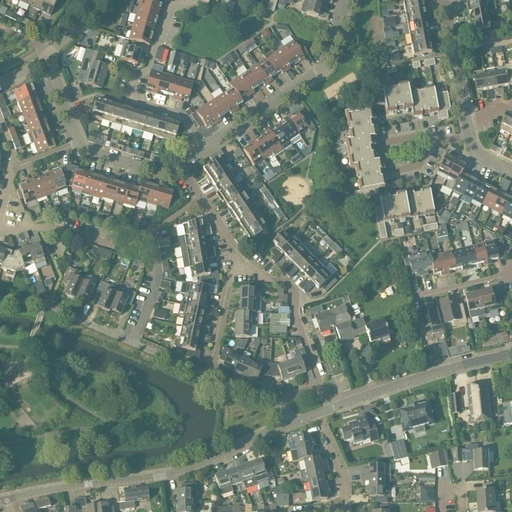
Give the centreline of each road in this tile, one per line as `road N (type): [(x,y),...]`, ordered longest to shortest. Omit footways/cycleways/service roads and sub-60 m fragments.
road 1 (residential): [(293,421),(162,475),(6,499)]
road 2 (residential): [(204,153),(318,74),(350,0)]
road 3 (residential): [(204,153),(189,125),(145,108),(133,92),(169,9),(186,0)]
road 4 (residential): [(281,406),(317,382),(294,297),(283,282),(254,276),(237,258)]
road 5 (residential): [(318,413),(511,353)]
road 6 (residential): [(132,342),(149,293),(147,244),(199,204)]
road 7 (residential): [(132,342),(44,304),(0,299)]
road 8 (residential): [(441,0),(466,136)]
road 9 (residential): [(0,224),(14,174),(80,151)]
